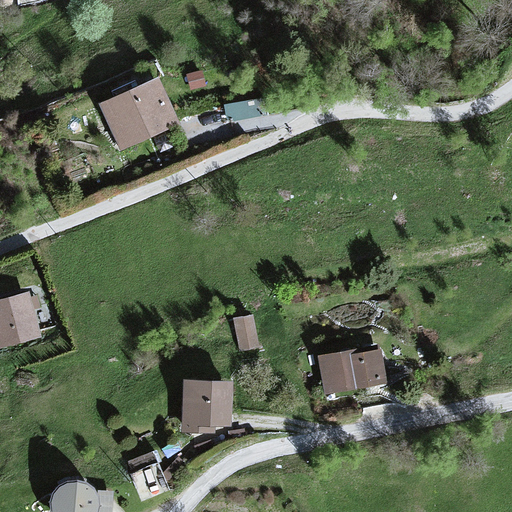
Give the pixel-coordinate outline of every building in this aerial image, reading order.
[(158,80),(101,108),(123,155),(180,127),(158,80)] [(29,293),(0,303),(0,338),(5,353),(46,338),(29,293)] [(256,315),(233,320),(242,356),(264,350),(256,315)] [(377,345),(318,358),(326,397),(385,384),(377,345)] [(230,382),(179,384),(181,430),(232,428),(230,382)] [(81,485),(69,484),(53,488),(45,503),(47,511),(110,511),(111,496),(94,495),(88,489),(81,485)]
